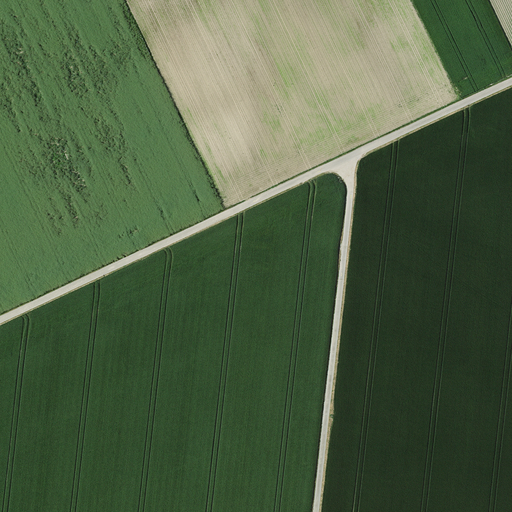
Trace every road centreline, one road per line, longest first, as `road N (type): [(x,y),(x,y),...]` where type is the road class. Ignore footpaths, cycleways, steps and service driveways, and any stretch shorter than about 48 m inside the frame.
road 1 (track): [(0,319),(346,157)]
road 2 (track): [(315,511),(350,192),(346,157)]
road 3 (track): [(346,157),(511,81)]
